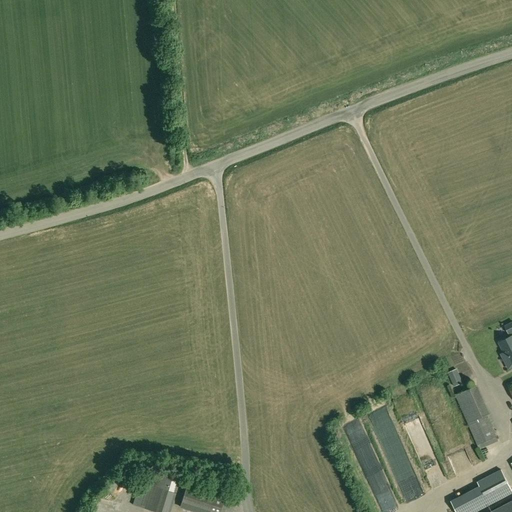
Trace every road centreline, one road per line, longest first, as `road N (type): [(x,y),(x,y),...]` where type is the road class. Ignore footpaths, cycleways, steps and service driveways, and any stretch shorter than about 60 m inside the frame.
road 1 (unknown): [(357,109),(509,427),(500,459)]
road 2 (unclassified): [(250,511),(215,166)]
road 3 (tertiary): [(215,166),(511,55)]
road 4 (tertiary): [(215,166),(0,236)]
road 5 (track): [(186,178),(173,0)]
